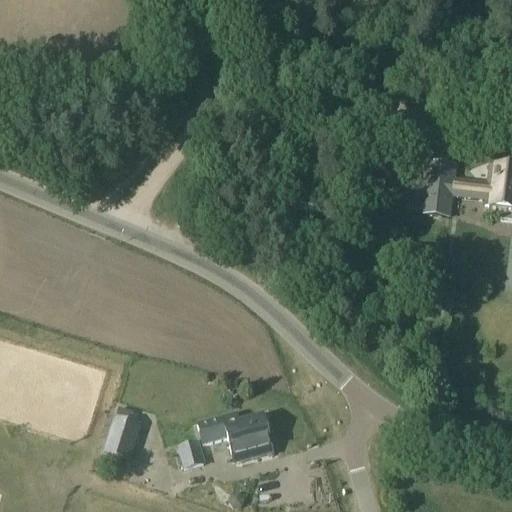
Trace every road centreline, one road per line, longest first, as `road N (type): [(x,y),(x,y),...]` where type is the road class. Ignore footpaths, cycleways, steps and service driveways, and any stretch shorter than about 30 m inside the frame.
road 1 (unclassified): [(338,402),(285,323),(223,276),(0,177)]
road 2 (track): [(511,112),(211,126)]
road 3 (unclassified): [(511,460),(338,402)]
road 4 (track): [(211,126),(193,135),(121,229)]
road 5 (track): [(211,126),(185,0)]
